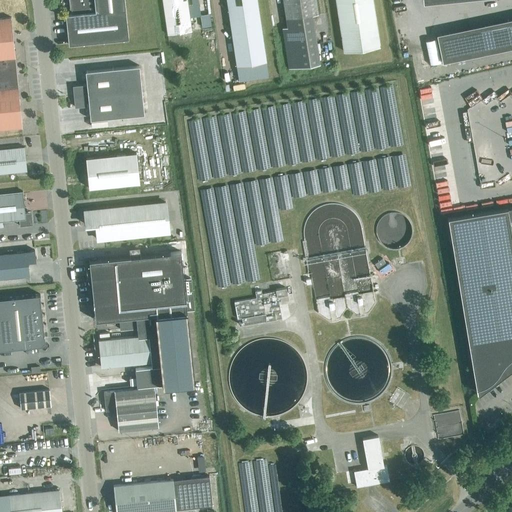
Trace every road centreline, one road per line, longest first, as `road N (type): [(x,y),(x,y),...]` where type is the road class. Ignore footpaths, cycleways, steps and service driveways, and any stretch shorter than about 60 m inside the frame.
road 1 (unclassified): [(91,511),(38,0)]
road 2 (unknown): [(511,80),(479,87),(464,106),(471,182),(480,191),(511,191)]
